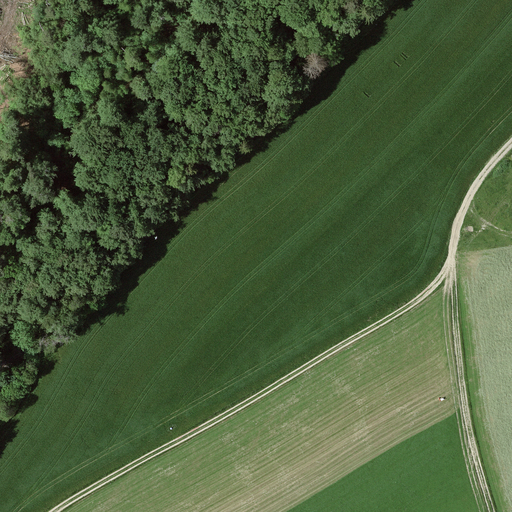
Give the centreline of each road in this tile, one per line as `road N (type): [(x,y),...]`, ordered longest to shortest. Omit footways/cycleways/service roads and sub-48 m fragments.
road 1 (track): [(0,364),(52,342),(377,0)]
road 2 (track): [(456,258),(444,280),(416,301),(43,511)]
road 3 (track): [(511,145),(481,180),(456,258),(478,447),(494,511)]
